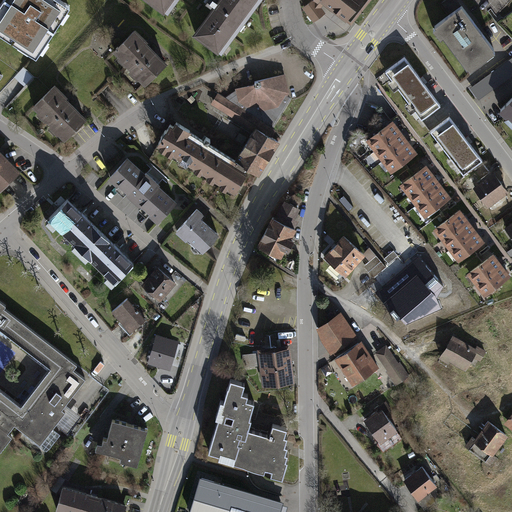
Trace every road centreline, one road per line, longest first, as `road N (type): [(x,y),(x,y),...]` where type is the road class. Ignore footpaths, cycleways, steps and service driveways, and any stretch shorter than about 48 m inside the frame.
road 1 (residential): [(347,68),(351,97),(308,236),(307,511)]
road 2 (residential): [(185,417),(161,404),(4,229)]
road 3 (secondary): [(347,68),(260,202),(219,296)]
road 4 (residential): [(388,12),(511,170)]
road 5 (residential): [(219,296),(67,172)]
road 6 (secondary): [(219,296),(185,417)]
